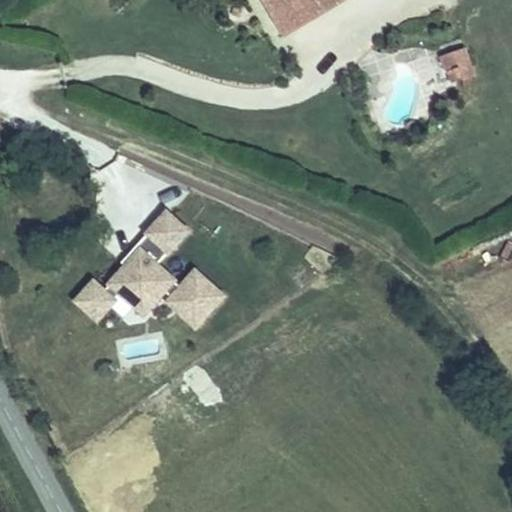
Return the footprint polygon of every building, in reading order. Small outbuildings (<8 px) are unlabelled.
[(321,0),(283,0),(271,7),(286,30),(325,7),(321,0)] [(473,73),(459,46),(440,56),(454,83),(473,73)] [(160,251),(179,230),(159,212),(140,233),(160,251)] [(160,251),(140,233),(113,262),(118,266),(132,250),(148,264),(160,251)] [(118,266),(96,291),(86,282),(69,300),(89,318),(112,293),(127,305),(143,305),(156,290),(163,297),(160,301),(188,326),(215,296),(187,271),(173,287),(148,264),(132,250),(118,266)]
